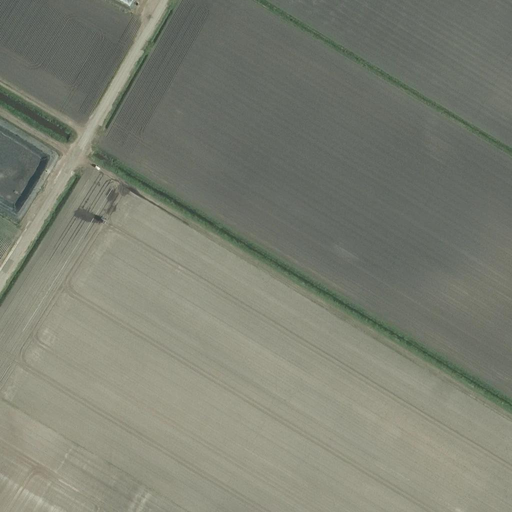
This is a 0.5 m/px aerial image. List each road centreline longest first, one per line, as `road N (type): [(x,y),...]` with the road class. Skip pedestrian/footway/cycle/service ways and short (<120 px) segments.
road 1 (track): [(511,416),(0,107)]
road 2 (unclassified): [(0,275),(163,0)]
